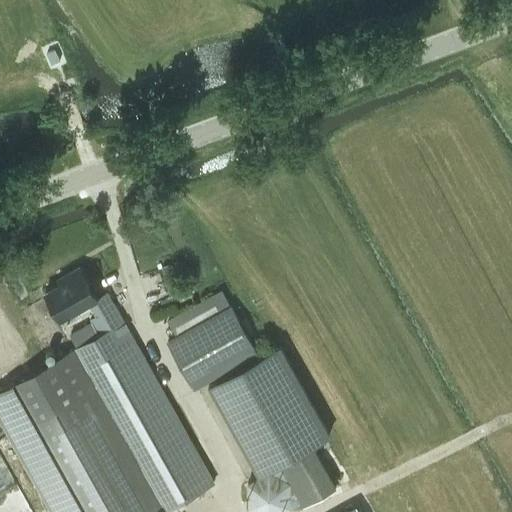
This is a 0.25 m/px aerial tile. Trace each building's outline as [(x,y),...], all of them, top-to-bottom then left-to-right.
[(98,298),(81,265),(66,273),(69,278),(47,289),(62,318),(90,302),(98,298)] [(101,331),(72,347),(163,510),(215,482),(108,291),(98,298),(90,302),(98,315),(92,318),(101,331)] [(231,304),(167,341),(193,389),(258,352),(231,304)] [(207,385),(258,475),(267,470),(330,435),(279,345),(207,385)] [(72,347),(0,389),(0,409),(57,511),(160,511),(163,510),(72,347)] [(258,475),(247,481),(248,506),(257,511),(282,511),(290,508),(290,483),(267,470),(258,475)]
